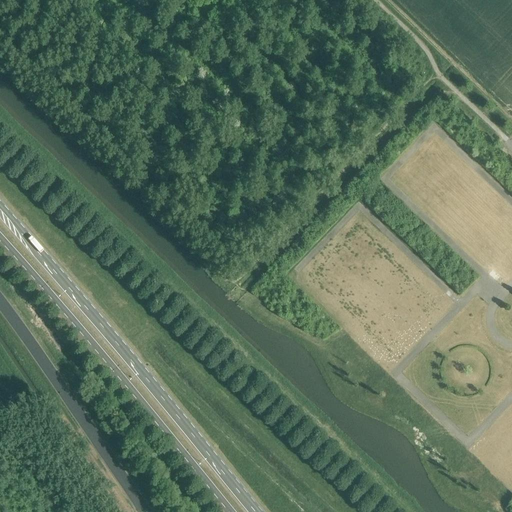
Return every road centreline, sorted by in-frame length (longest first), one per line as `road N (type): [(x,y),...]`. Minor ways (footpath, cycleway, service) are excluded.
road 1 (primary): [(255,511),(0,209)]
road 2 (primary): [(0,237),(231,511)]
road 3 (unclassified): [(144,511),(0,302)]
